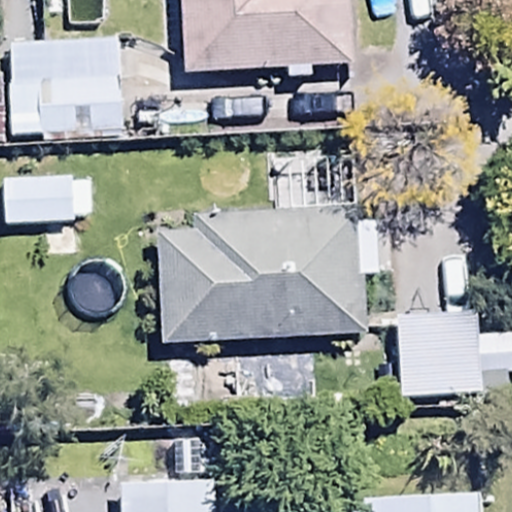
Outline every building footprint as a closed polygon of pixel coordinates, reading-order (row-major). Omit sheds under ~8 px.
[(178,0),(183,70),(284,64),(285,75),(309,73),(309,63),(351,61),(347,0),(178,0)] [(113,39),(6,41),(8,141),(114,139),(113,39)] [(87,176),(0,179),(2,225),(70,224),(70,216),(88,216),(87,176)] [(193,225),(153,227),(158,342),(363,333),(357,203),(192,210),(193,225)] [(475,306),(391,310),(395,397),(481,393),(480,374),(511,372),(511,330),(476,333),(475,306)] [(213,511),(212,474),(116,478),(117,511),(213,511)] [(485,511),(485,488),(329,494),(329,511),(485,511)]
